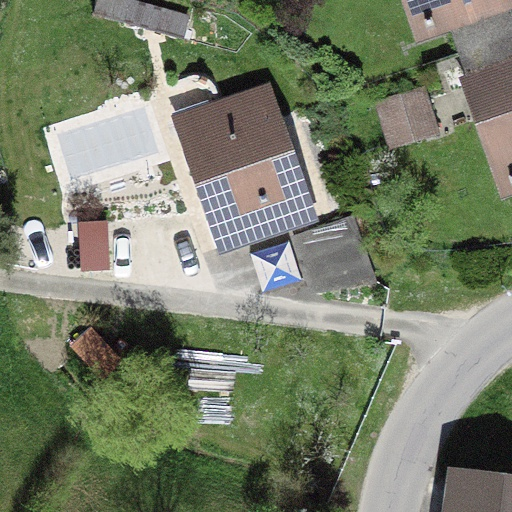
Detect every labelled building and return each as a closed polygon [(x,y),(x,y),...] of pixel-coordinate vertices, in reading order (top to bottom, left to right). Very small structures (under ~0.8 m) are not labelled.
[(507,0),(409,0),(421,33),(508,2),(507,0)] [(511,9),(458,28),(474,75),(511,62),(511,9)] [(511,67),(468,83),(506,188),(511,186),(511,67)] [(191,147),(225,244),(306,216),(263,93),(214,110),(223,136),(191,147)] [(296,235),(315,292),(375,282),(352,216),(296,235)] [(511,511),(511,473),(447,466),(440,511),(511,511)]
